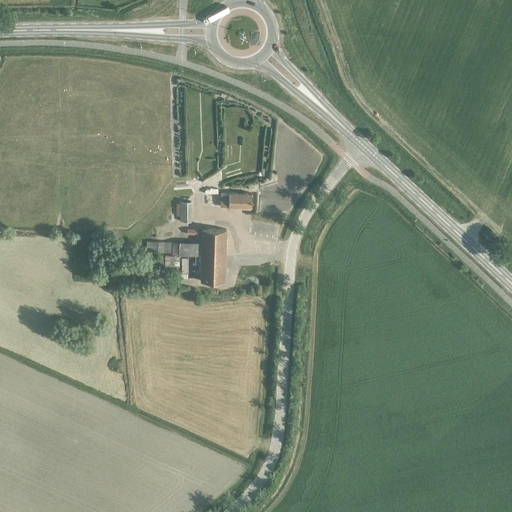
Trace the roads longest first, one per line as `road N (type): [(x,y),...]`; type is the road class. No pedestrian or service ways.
road 1 (tertiary): [(230,511),(261,484),(272,459),(296,233),(362,145)]
road 2 (primary): [(511,284),(362,145)]
road 3 (secondary): [(0,31),(129,30)]
